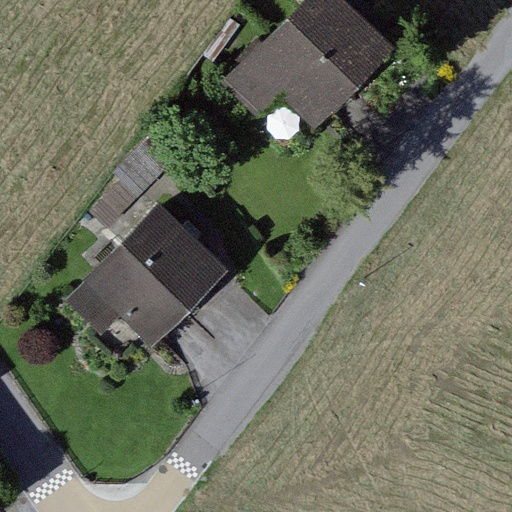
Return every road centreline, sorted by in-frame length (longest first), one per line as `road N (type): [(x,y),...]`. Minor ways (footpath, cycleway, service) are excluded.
road 1 (residential): [(511,39),(150,511)]
road 2 (residential): [(0,412),(67,511)]
